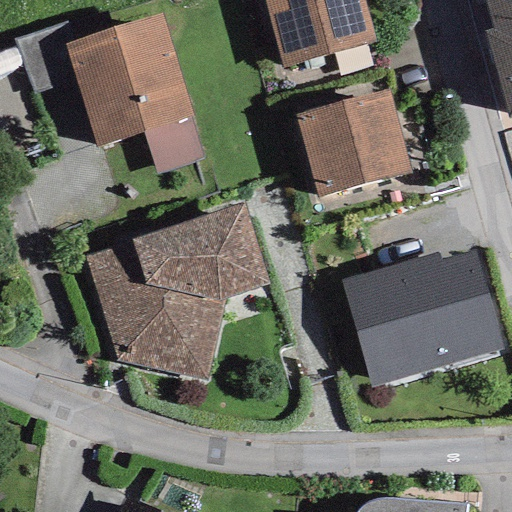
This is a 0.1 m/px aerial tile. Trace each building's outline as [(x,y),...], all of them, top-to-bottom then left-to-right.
[(363,0),(262,0),(283,74),(376,48),(363,0)] [(511,0),(476,0),(511,124),(511,123),(511,0)] [(76,48),(64,51),(74,83),(96,153),(193,122),(160,21),(76,48)] [(64,51),(76,48),(68,25),(11,43),(31,99),(74,83),(64,51)] [(388,95),(294,120),(317,204),(411,179),(388,95)] [(511,131),(501,134),(511,172),(511,131)] [(243,214),(83,260),(115,362),(207,383),(224,305),(266,291),(243,214)] [(437,258),(341,284),(371,393),(502,357),(475,257),(439,267),(437,258)]
